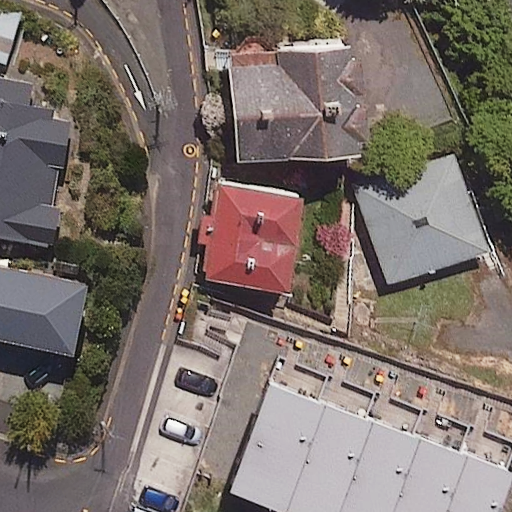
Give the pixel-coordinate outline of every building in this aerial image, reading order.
[(20,12),(0,6),(0,58),(7,61),(20,12)] [(347,135),(333,27),(266,36),(268,50),(220,56),(232,149),(347,135)] [(0,232),(50,240),(56,206),(49,205),(56,162),(61,163),(70,107),(30,100),(34,79),(0,73),(0,232)] [(486,243),(450,146),(353,182),(389,279),(486,243)] [(282,280),(292,184),(211,175),(200,272),(282,280)] [(83,276),(0,259),(0,334),(68,348),(83,276)] [(262,372),(180,348),(148,453),(230,477),(262,372)] [(282,503),(321,395),(267,376),(229,484),(282,503)] [(321,395),(282,503),(307,511),(336,511),(372,413),(321,395)] [(372,413),(336,511),(389,511),(419,430),(372,413)] [(419,430),(389,511),(441,511),(465,447),(419,430)] [(465,447),(441,511),(489,511),(508,462),(465,447)]
